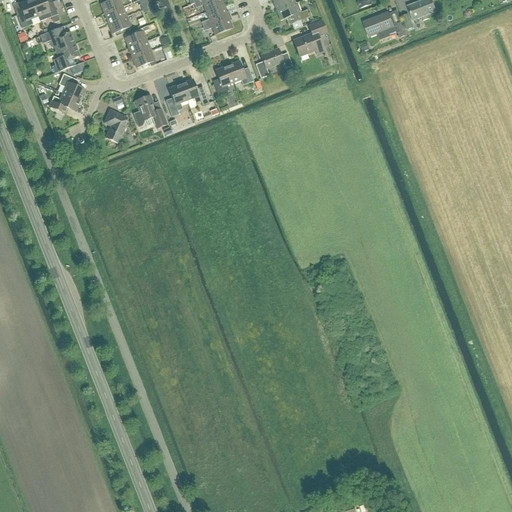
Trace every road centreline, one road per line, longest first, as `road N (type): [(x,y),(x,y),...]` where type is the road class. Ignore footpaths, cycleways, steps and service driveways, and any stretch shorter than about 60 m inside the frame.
road 1 (unclassified): [(186,511),(0,37)]
road 2 (tertiary): [(150,511),(0,130)]
road 3 (residential): [(251,0),(260,22),(252,37),(120,88),(108,80)]
